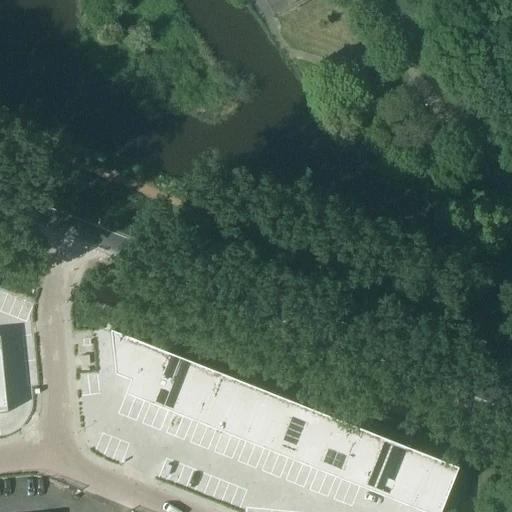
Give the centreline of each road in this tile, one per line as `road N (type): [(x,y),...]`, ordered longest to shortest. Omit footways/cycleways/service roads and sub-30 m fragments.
road 1 (unclassified): [(79,230),(511,401)]
road 2 (unclassified): [(79,230),(47,312),(54,460)]
road 3 (unclassified): [(54,460),(177,511)]
